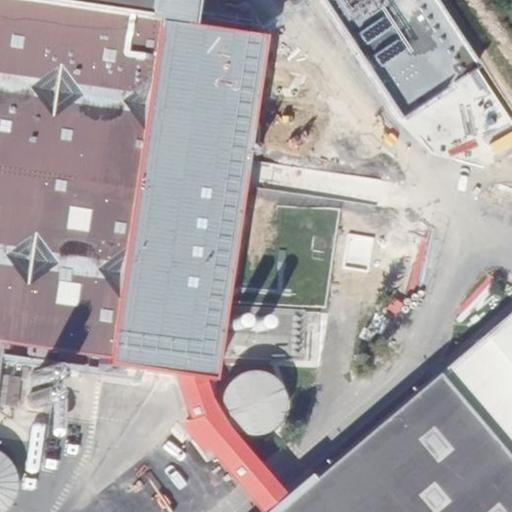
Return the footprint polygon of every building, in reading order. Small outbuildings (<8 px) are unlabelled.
[(0,0),(0,286),(60,296),(54,343),(127,355),(125,365),(150,368),(197,41),(182,38),(187,0),(0,0)] [(0,346),(125,365),(127,355),(54,343),(60,296),(0,286),(0,346)] [(511,314),(439,377),(511,462),(511,314)] [(511,511),(511,462),(439,377),(278,511),(511,511)] [(104,380),(103,408),(164,411),(166,383),(104,380)] [(273,395),(268,392),(265,391),(259,389),(252,388),(245,389),(241,390),(237,392),(231,396),(226,401),(223,407),(220,414),(220,421),(220,426),(222,432),(225,438),(229,444),(234,448),(238,451),(244,453),(251,454),(256,454),(263,453),(269,450),(274,446),(279,441),(283,435),(284,431),(286,424),(285,417),(284,410),(281,404),(278,400),(273,395)] [(191,445),(209,466),(229,449),(211,427),(191,445)] [(0,511),(9,511),(12,449),(0,448),(0,511)]
